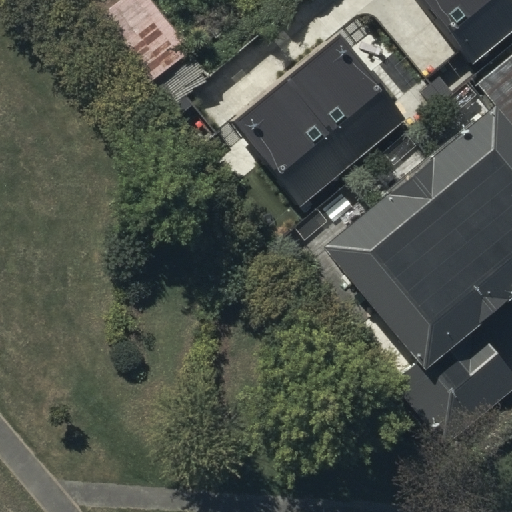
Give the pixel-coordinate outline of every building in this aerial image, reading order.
[(209,79),(146,0),(125,0),(92,27),(163,116),(209,79)] [(511,27),(511,8),(505,0),(414,0),(469,64),(511,27)] [(330,37),(227,123),(297,206),(400,120),(330,37)] [(511,58),(502,66),(497,60),(471,81),(476,88),(511,131),(511,58)] [(511,141),(487,111),(317,255),(402,356),(380,374),(439,444),(511,382),(511,381),(473,335),(511,301),(511,141)]
